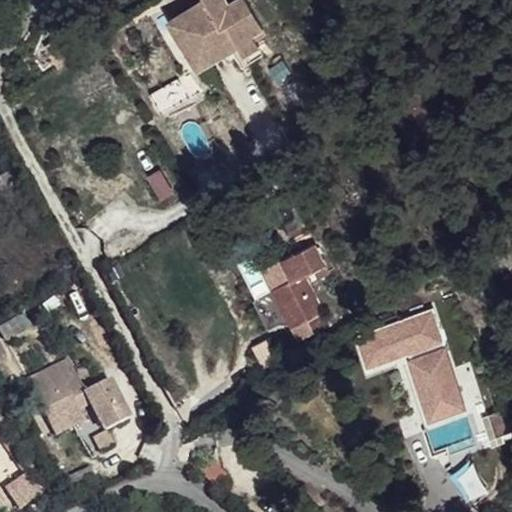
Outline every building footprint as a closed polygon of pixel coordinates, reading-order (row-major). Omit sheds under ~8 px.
[(225,0),(204,0),(205,0),(181,14),(209,62),(238,46),(243,56),(259,47),(256,41),(253,35),(263,29),(246,0),(238,0),(229,6),(225,0)] [(209,62),(181,14),(170,21),(198,68),(209,62)] [(45,45),(58,66),(90,45),(76,24),(45,45)] [(263,29),(253,35),(256,41),(266,35),(263,29)] [(179,78),(150,94),(162,113),(190,98),(179,78)] [(306,118),(283,130),(292,147),(315,135),(306,118)] [(0,204),(23,192),(12,172),(0,178),(0,204)] [(299,340),(329,326),(304,275),(314,270),(318,277),(328,272),(315,244),(265,268),(299,340)] [(466,408),(445,347),(433,310),(359,333),(369,365),(402,355),(427,430),(434,428),(431,419),(466,408)] [(0,328),(0,331),(5,341),(24,329),(18,318),(0,328)] [(267,339),(253,347),(265,372),(280,364),(267,339)] [(68,361),(56,368),(72,399),(85,392),(68,361)] [(56,368),(27,383),(54,437),(85,422),(79,409),(89,404),(104,432),(129,419),(109,380),(85,392),(72,399),(56,368)] [(511,423),(511,419),(501,411),(489,415),(497,438),(502,436),(499,428),(511,423)] [(502,436),(511,431),(511,423),(499,428),(502,436)] [(105,432),(92,438),(101,454),(113,448),(105,432)] [(461,486),(484,467),(470,450),(447,468),(461,486)] [(216,486),(226,473),(211,461),(200,474),(216,486)] [(95,480),(89,467),(66,478),(72,491),(95,480)] [(475,503),(498,484),(484,467),(461,486),(475,503)] [(40,493),(25,472),(5,488),(19,509),(40,493)] [(56,489),(48,493),(52,500),(60,496),(56,489)]
